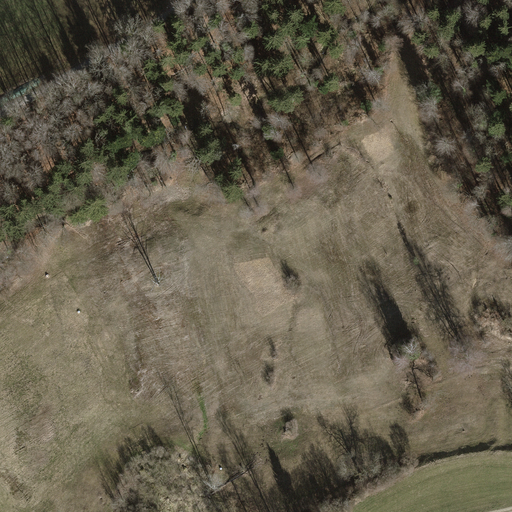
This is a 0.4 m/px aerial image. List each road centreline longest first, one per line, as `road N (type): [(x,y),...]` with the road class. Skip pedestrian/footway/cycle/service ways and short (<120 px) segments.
road 1 (track): [(232,0),(207,49),(71,154)]
road 2 (track): [(0,104),(179,0)]
